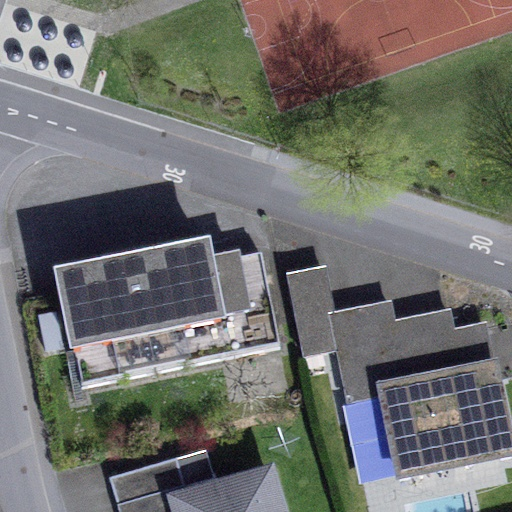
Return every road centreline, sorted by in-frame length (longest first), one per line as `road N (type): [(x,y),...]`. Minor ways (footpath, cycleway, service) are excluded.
road 1 (residential): [(0,108),(511,267)]
road 2 (residential): [(0,389),(27,511)]
